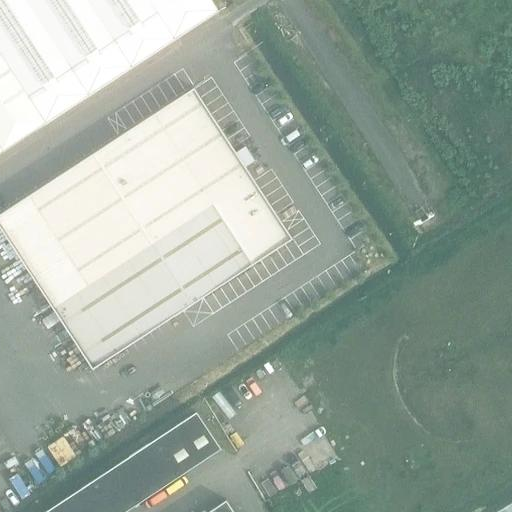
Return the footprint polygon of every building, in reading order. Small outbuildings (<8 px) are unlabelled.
[(0,0),(0,154),(217,10),(210,0),(0,0)] [(192,87),(0,213),(0,227),(92,369),(290,238),(192,87)] [(196,412),(176,425),(156,438),(180,475),(220,448),(196,412)] [(156,438),(136,452),(160,488),(180,475),(156,438)] [(136,452),(116,465),(140,501),(160,488),(136,452)] [(116,465),(96,478),(118,511),(124,511),(140,501),(116,465)] [(118,511),(96,478),(76,491),(89,511),(118,511)] [(89,511),(76,491),(56,505),(60,511),(89,511)] [(207,511),(233,511),(226,500),(207,511)] [(511,511),(511,501),(492,511),(511,511)]
